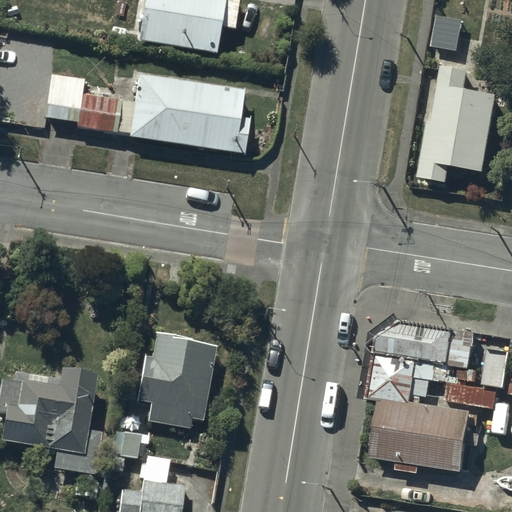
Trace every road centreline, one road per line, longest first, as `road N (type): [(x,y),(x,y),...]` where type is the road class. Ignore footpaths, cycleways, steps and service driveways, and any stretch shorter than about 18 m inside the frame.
road 1 (residential): [(0,195),(325,246)]
road 2 (tertiary): [(325,246),(281,511)]
road 3 (tertiary): [(366,0),(325,246)]
road 4 (residential): [(325,246),(511,273)]
